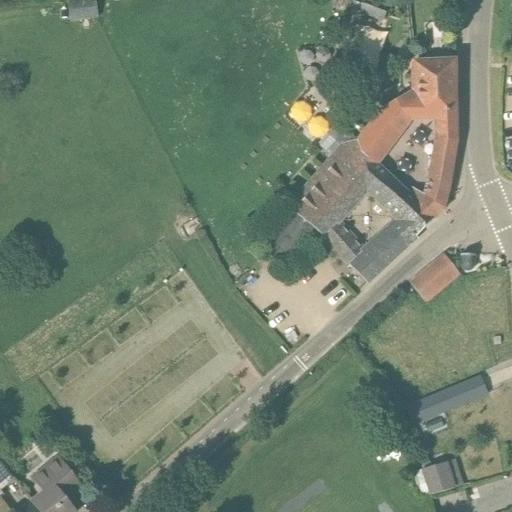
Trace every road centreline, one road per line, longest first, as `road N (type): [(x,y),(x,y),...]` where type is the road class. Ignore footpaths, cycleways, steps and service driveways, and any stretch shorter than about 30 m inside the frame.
road 1 (unclassified): [(128,511),(432,245),(498,211)]
road 2 (tertiary): [(498,211),(477,149),(480,0)]
